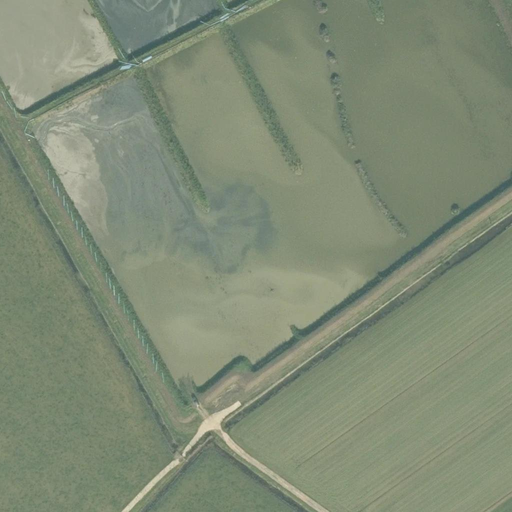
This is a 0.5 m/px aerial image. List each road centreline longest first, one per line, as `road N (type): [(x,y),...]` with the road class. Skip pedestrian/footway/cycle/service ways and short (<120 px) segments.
road 1 (track): [(437,250),(414,278),(237,404),(129,511)]
road 2 (unclassified): [(318,511),(241,459),(214,425)]
